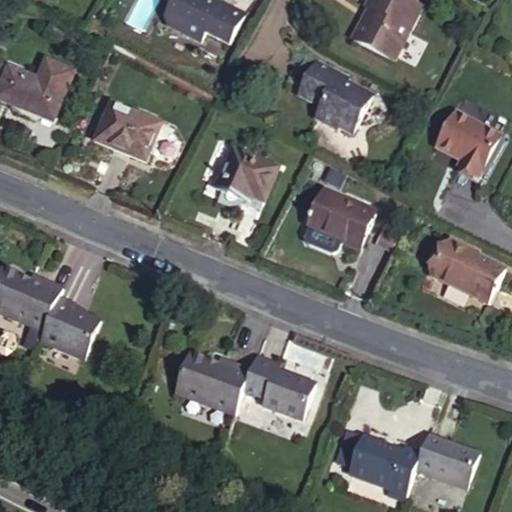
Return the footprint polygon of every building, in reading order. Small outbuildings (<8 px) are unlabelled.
[(170,0),(174,7),(167,22),(170,29),(202,45),(207,35),(229,47),(247,14),(222,1),(220,4),(215,1),(214,3),(206,0),(170,0)] [(422,7),(408,0),(369,0),(366,6),(370,8),(365,18),(363,17),(351,39),(394,61),(422,7)] [(42,77),(14,65),(0,98),(58,123),(82,70),(51,57),(42,77)] [(348,76),(318,61),(300,96),(323,108),(318,119),(339,130),(340,128),(354,135),(375,95),(356,85),(355,87),(345,83),(348,76)] [(161,125),(112,103),(96,139),(145,160),(161,125)] [(507,131),(461,107),(441,144),(465,156),(461,162),(484,174),(507,131)] [(279,167),(236,148),(218,188),(251,203),(256,190),(266,194),(267,195),(279,167)] [(259,209),(266,194),(256,190),(251,203),(250,205),(259,209)] [(377,214),(329,190),(311,224),(358,249),(377,214)] [(470,247),(450,237),(432,277),(489,302),(506,265),(469,249),(470,247)] [(0,312),(29,324),(42,330),(60,290),(49,285),(51,280),(34,273),(32,277),(2,265),(0,270),(0,312)] [(60,290),(62,285),(51,280),(49,285),(60,290)] [(60,295),(40,341),(86,361),(103,319),(75,306),(76,302),(60,295)] [(38,339),(42,330),(29,324),(25,333),(34,337),(38,339)] [(30,346),(34,337),(25,333),(21,342),(30,346)] [(179,395),(235,417),(251,375),(240,370),(241,365),(225,360),(223,363),(195,352),(179,395)] [(254,375),(246,393),(269,402),(266,408),(303,422),(317,384),(283,372),(285,366),(260,358),(255,371),(254,375)] [(251,375),(253,370),(241,365),(240,370),(251,375)] [(251,375),(235,417),(237,418),(246,393),(254,375),(251,375)] [(408,499),(418,475),(426,455),(410,449),(408,453),(365,437),(351,472),(371,480),(370,484),(393,494),(408,499)] [(418,475),(420,476),(434,439),(432,438),(426,455),(418,475)] [(434,439),(420,476),(469,494),(483,456),(434,439)] [(371,480),(351,472),(350,477),(370,484),(371,480)] [(406,505),(408,499),(393,494),(390,500),(406,505)]
